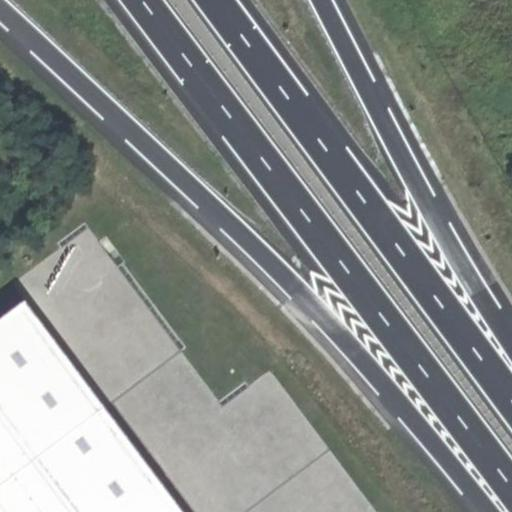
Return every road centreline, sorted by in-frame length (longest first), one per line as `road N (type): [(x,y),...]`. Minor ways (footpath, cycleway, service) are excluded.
road 1 (trunk): [(0,13),(270,260),(477,511)]
road 2 (trunk): [(141,0),(511,492)]
road 3 (trunk): [(511,399),(216,0)]
road 4 (trunk): [(511,336),(439,228),(322,0)]
